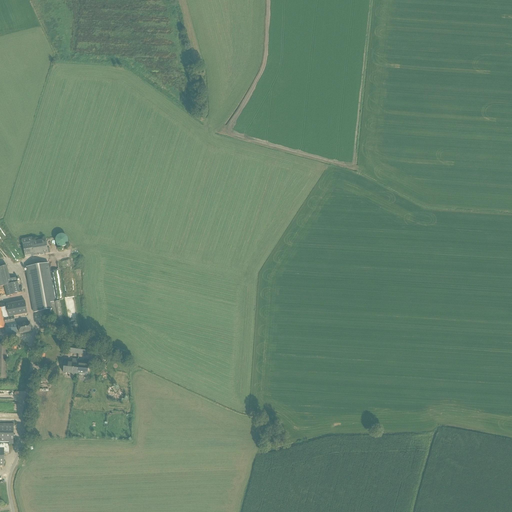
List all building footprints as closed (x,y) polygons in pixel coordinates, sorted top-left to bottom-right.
[(57,237),(56,239),(55,242),(56,243),(57,245),(59,247),(61,247),(63,247),(65,247),(67,245),(68,242),(68,240),(67,237),(64,235),(62,234),(59,235),(57,237)] [(49,254),(49,253),(50,253),(49,248),(48,249),(46,239),(33,242),(33,237),(22,239),(25,258),(49,254)] [(49,263),(27,267),(35,313),(51,310),(52,310),(51,307),(52,307),(53,314),(51,314),(51,315),(50,315),(51,319),(54,318),(54,321),(63,320),(60,301),(56,301),(49,263)] [(0,267),(0,286),(4,286),(7,297),(20,293),(16,278),(10,279),(7,266),(0,267)] [(15,303),(15,305),(17,316),(27,314),(26,309),(25,301),(15,303)] [(0,328),(6,328),(6,334),(16,334),(16,322),(15,322),(14,318),(14,316),(17,316),(15,305),(15,303),(6,304),(5,303),(0,303),(0,328)] [(29,323),(18,325),(20,334),(31,332),(29,323)] [(82,348),(80,346),(71,345),(70,348),(70,353),(86,355),(87,348),(82,348)] [(77,374),(78,362),(64,361),(63,373),(75,374),(77,374)] [(88,375),(89,363),(78,362),(77,374),(88,375)] [(13,444),(13,424),(0,423),(0,444),(9,444),(13,444)] [(0,466),(4,466),(4,453),(9,453),(9,444),(0,444),(0,466)]
